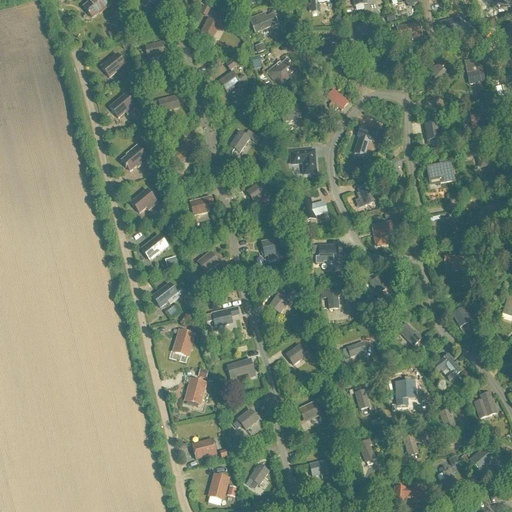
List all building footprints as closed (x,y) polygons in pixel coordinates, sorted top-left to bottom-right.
[(92,0),(87,4),(88,6),(82,11),(92,23),(99,18),(110,8),(103,0),(92,0)] [(134,2),(131,6),(135,8),(137,4),(145,9),(150,0),(134,0),(134,2)] [(310,0),(311,14),(319,14),(319,6),(327,5),(327,7),(332,7),(331,3),(327,3),(327,0),(310,0)] [(365,0),(352,0),(354,9),(367,6),(365,0)] [(511,0),(495,0),(495,4),(510,5),(510,9),(511,9),(511,0)] [(210,12),(204,9),(200,16),(208,20),(201,34),(213,40),(218,31),(221,32),(226,21),(220,18),(217,24),(209,20),(206,18),(210,12)] [(247,21),(253,36),(275,27),(273,20),(272,21),(271,17),(264,19),(262,16),(247,21)] [(453,44),(472,39),(468,20),(448,24),(453,44)] [(346,22),(342,27),(347,30),(351,25),(346,22)] [(422,38),(418,24),(396,29),(400,45),(412,43),(411,41),(422,38)] [(359,29),(358,26),(354,27),(358,47),(368,45),(364,28),(359,29)] [(485,36),(488,45),(494,44),(492,34),(485,36)] [(501,44),(505,43),(507,51),(511,50),(511,36),(500,39),(501,44)] [(334,57),(331,46),(335,45),(333,40),(317,46),(323,61),(334,57)] [(140,49),(141,53),(146,52),(147,61),(164,58),(161,45),(145,48),(140,49)] [(254,48),(257,57),(265,54),(262,46),(254,48)] [(101,70),(109,80),(120,71),(122,73),(127,69),(117,57),(101,70)] [(276,67),(267,74),(274,83),(275,82),(280,87),(286,83),(288,81),(287,79),(293,74),(287,66),(291,64),(288,60),(283,64),(281,63),(279,65),(280,65),(277,67),(276,67)] [(376,83),(385,84),(388,66),(388,65),(386,64),(386,65),(383,65),(383,61),(379,60),(376,83)] [(236,68),(232,63),(226,68),(232,75),(219,84),(227,95),(236,89),(237,91),(247,84),(243,79),(238,83),(230,72),(236,68)] [(427,91),(428,90),(431,93),(431,92),(435,95),(440,89),(437,86),(445,77),(442,75),(444,73),(441,70),(443,68),(439,65),(435,69),(435,68),(431,72),(434,75),(424,86),(427,89),(426,90),(427,91)] [(467,76),(469,87),(481,84),(484,84),(482,73),(486,73),(484,67),(477,68),(478,74),(467,76)] [(329,110),(333,113),(334,113),(338,109),(341,112),(348,105),(333,93),(327,100),(332,104),(329,108),(329,110)] [(116,118),(118,120),(129,111),(130,114),(136,109),(126,97),(110,110),(112,113),(110,115),(114,119),(116,118)] [(153,104),(154,110),(159,108),(161,114),(166,113),(173,111),(173,112),(179,111),(176,98),(153,104)] [(252,102),(255,107),(260,104),(257,99),(252,102)] [(299,112),(298,112),(296,106),(284,109),(286,116),(281,117),(283,125),(301,120),(299,112)] [(492,118),(472,120),(474,132),(493,130),(492,118)] [(437,124),(424,126),(427,143),(440,141),(437,124)] [(354,156),(363,159),(369,142),(374,144),(377,134),(360,129),(357,138),(360,139),(354,156)] [(249,141),(252,136),(248,133),(245,138),(239,134),(229,148),(239,155),(249,141)] [(176,161),(181,166),(193,156),(185,145),(173,154),(171,152),(164,157),(171,165),(176,161)] [(121,163),(130,173),(140,165),(142,167),(148,163),(137,149),(126,157),(127,159),(121,163)] [(399,156),(402,162),(408,159),(405,153),(399,156)] [(313,154),(291,156),(292,166),(304,165),(304,168),(303,168),(303,177),(312,176),(312,175),(315,175),(313,154)] [(488,167),(491,179),(501,177),(497,155),(479,159),(481,169),(488,167)] [(385,173),(387,176),(390,174),(391,176),(392,175),(394,179),(400,176),(397,171),(401,168),(397,161),(378,172),(380,176),(385,173)] [(451,164),(426,169),(426,170),(427,170),(430,183),(440,181),(440,185),(454,182),(454,184),(455,183),(451,164)] [(246,194),(254,205),(272,191),(270,188),(265,192),(259,184),(246,194)] [(357,192),(364,208),(376,203),(370,187),(357,192)] [(157,205),(147,192),(131,206),(139,216),(150,207),(152,209),(157,205)] [(485,210),(488,220),(490,227),(497,225),(496,218),(510,214),(506,200),(501,202),(502,206),(485,210)] [(209,207),(207,201),(190,205),(190,206),(186,207),(187,212),(191,211),(193,218),(208,214),(206,208),(209,207)] [(315,221),(314,218),(326,215),(323,205),(311,208),(310,202),(298,205),(303,224),(315,221)] [(440,223),(443,238),(456,234),(453,224),(456,223),(454,215),(448,216),(449,221),(440,223)] [(373,229),(377,248),(387,245),(385,236),(393,235),(391,225),(373,229)] [(159,238),(141,252),(150,263),(168,249),(159,238)] [(282,255),(280,247),(284,247),(283,241),(279,241),(261,245),(263,252),(265,251),(266,258),(282,255)] [(333,260),(333,264),(337,264),(337,248),(318,248),(318,260),(333,260)] [(511,252),(500,253),(502,268),(511,267),(511,252)] [(194,267),(196,271),(200,268),(205,275),(218,265),(210,255),(194,267)] [(469,267),(474,267),(474,261),(452,259),(451,272),(468,273),(469,267)] [(386,291),(378,279),(369,285),(377,297),(386,291)] [(185,294),(182,290),(176,295),(169,287),(152,300),(160,310),(171,302),(172,304),(185,294)] [(269,309),(280,317),(286,307),(289,309),(298,296),(292,292),(286,301),(278,295),(269,309)] [(327,300),(328,312),(338,311),(336,293),(320,295),(321,300),(327,300)] [(510,322),(511,321),(511,301),(507,300),(502,316),(509,318),(510,322)] [(462,314),(453,319),(459,330),(471,323),(464,310),(460,312),(462,314)] [(213,323),(215,330),(230,326),(228,320),(238,317),(237,311),(205,318),(206,325),(213,323)] [(398,334),(413,349),(421,341),(414,333),(413,334),(406,327),(404,328),(401,325),(396,330),(399,333),(398,334)] [(198,329),(192,327),(190,334),(196,336),(198,329)] [(180,333),(173,354),(187,358),(194,337),(180,333)] [(348,354),(350,360),(366,354),(363,345),(347,350),(343,352),(344,356),(348,354)] [(304,355),(299,347),(285,357),(293,368),(306,358),(310,356),(308,353),(304,355)] [(445,378),(449,383),(461,373),(448,357),(433,368),(438,374),(444,369),(449,374),(445,378)] [(227,369),(231,383),(236,382),(235,378),(247,374),(249,380),(255,378),(250,362),(227,369)] [(201,372),(200,379),(206,380),(208,374),(201,372)] [(405,385),(405,402),(416,401),(414,380),(410,380),(410,384),(405,385)] [(191,382),(185,403),(200,407),(205,386),(191,382)] [(355,396),(360,412),(368,410),(364,393),(360,394),(359,390),(354,392),(355,396)] [(474,405),(480,421),(496,416),(489,397),(485,399),(484,397),(480,398),(482,403),(474,405)] [(303,418),(306,424),(320,417),(317,410),(321,408),(319,403),(315,405),(298,412),(301,419),(303,418)] [(444,414),(439,416),(445,431),(454,428),(447,408),(443,410),(444,414)] [(241,428),(246,433),(258,422),(250,412),(237,422),(238,423),(234,426),(238,430),(241,428)] [(407,457),(405,457),(406,461),(409,460),(408,459),(418,456),(413,439),(403,441),(407,457)] [(192,447),(195,462),(216,457),(212,442),(192,447)] [(358,447),(366,465),(374,461),(368,448),(371,447),(369,442),(358,447)] [(486,449),(470,463),(479,474),(491,463),(485,456),(489,452),(486,449)] [(464,457),(459,461),(464,467),(469,463),(464,457)] [(454,459),(449,461),(451,469),(457,467),(454,459)] [(395,464),(397,471),(404,469),(402,462),(395,464)] [(309,467),(312,479),(334,474),(333,469),(328,470),(326,463),(309,467)] [(246,486),(250,489),(254,485),(259,488),(269,474),(259,467),(249,481),(246,486)] [(453,481),(450,473),(444,475),(443,473),(442,474),(445,482),(439,484),(444,495),(456,490),(453,483),(454,482),(454,481),(453,481)] [(214,478),(209,499),(223,502),(228,481),(214,478)] [(236,491),(230,489),(227,498),(234,500),(236,491)] [(394,505),(404,506),(405,499),(414,500),(413,505),(421,505),(422,493),(420,492),(420,491),(395,490),(394,505)]
